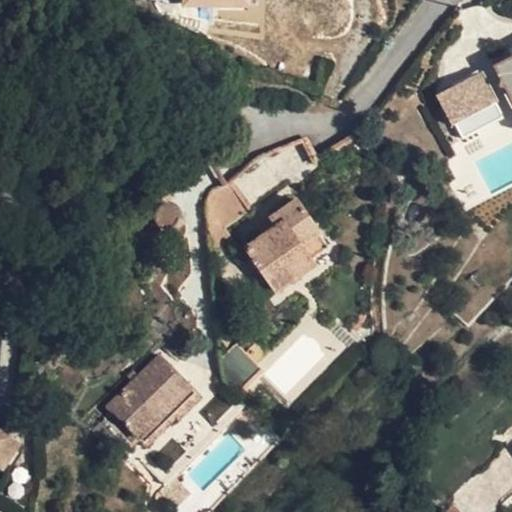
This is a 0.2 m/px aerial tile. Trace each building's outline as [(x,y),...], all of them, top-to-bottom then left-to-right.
[(511,100),(511,55),(493,65),(507,91),(511,100)] [(494,98),(507,91),(493,65),(479,73),(494,98)] [(463,137),(476,131),(469,116),(495,102),(494,98),(479,73),(440,93),(463,137)] [(503,116),(495,102),(469,116),(476,131),(503,116)] [(176,164),(168,159),(150,193),(143,210),(145,211),(158,210),(163,207),(169,207),(186,172),(176,164)] [(301,247),(318,235),(293,198),(267,217),(275,227),(245,247),(276,290),(313,265),(310,258),(301,247)] [(327,247),(318,235),(301,247),(310,258),(327,247)] [(364,347),(347,331),(337,341),(354,358),(364,347)] [(171,406),(191,390),(160,356),(109,406),(138,438),(155,423),(163,432),(179,416),(171,406)] [(363,384),(373,371),(364,363),(354,377),(363,384)] [(199,398),(191,390),(171,406),(179,416),(199,398)] [(253,419),(247,413),(238,421),(244,427),(253,419)] [(91,433),(112,452),(124,439),(106,419),(91,433)] [(11,420),(3,431),(0,428),(0,466),(3,468),(20,442),(12,437),(20,426),(11,420)] [(146,447),(163,432),(155,423),(138,438),(146,447)] [(190,495),(177,480),(162,494),(175,510),(190,495)]
